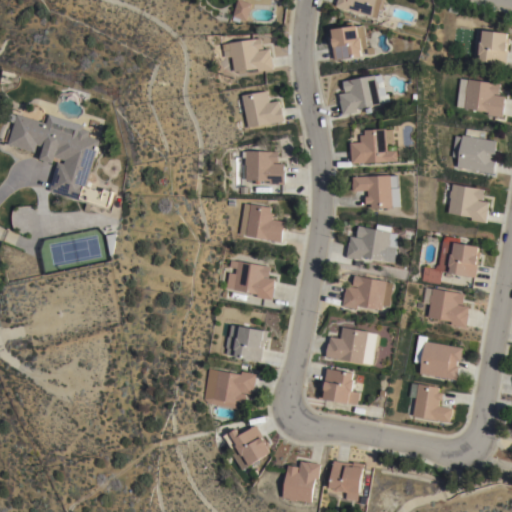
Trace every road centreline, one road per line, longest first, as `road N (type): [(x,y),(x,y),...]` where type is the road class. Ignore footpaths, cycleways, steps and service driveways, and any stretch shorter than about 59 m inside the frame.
road 1 (residential): [(294,416),(289,388),(320,199),(301,70),(305,0)]
road 2 (residential): [(511,248),(479,431),(468,444)]
road 3 (residential): [(294,416),(454,452),(468,444)]
